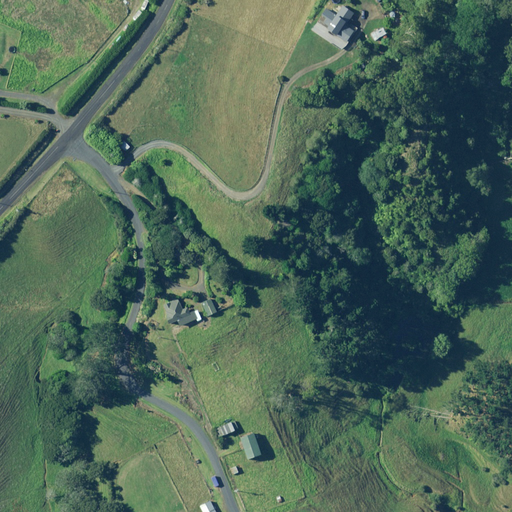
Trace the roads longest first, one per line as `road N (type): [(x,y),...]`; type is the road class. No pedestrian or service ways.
road 1 (unclassified): [(66,136),(104,170),(137,226),(143,275),(123,342),(125,371),(197,433),(233,511)]
road 2 (tertiary): [(66,136),(140,48),(168,0)]
